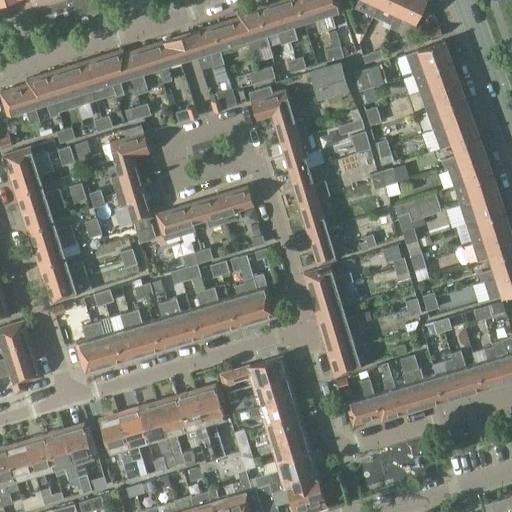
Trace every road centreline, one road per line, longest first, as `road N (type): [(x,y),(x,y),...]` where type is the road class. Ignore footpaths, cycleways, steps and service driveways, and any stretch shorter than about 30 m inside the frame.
road 1 (residential): [(72,399),(305,326)]
road 2 (residential): [(72,399),(0,213)]
road 3 (residential): [(305,326),(264,174),(247,161)]
road 4 (residential): [(247,161),(181,180),(170,142),(237,123)]
road 5 (residential): [(343,449),(511,394)]
road 6 (residential): [(0,69),(149,23)]
road 7 (residential): [(369,511),(511,471)]
road 8 (secondary): [(461,0),(511,133)]
road 9 (residential): [(343,449),(330,435),(304,352),(305,326)]
